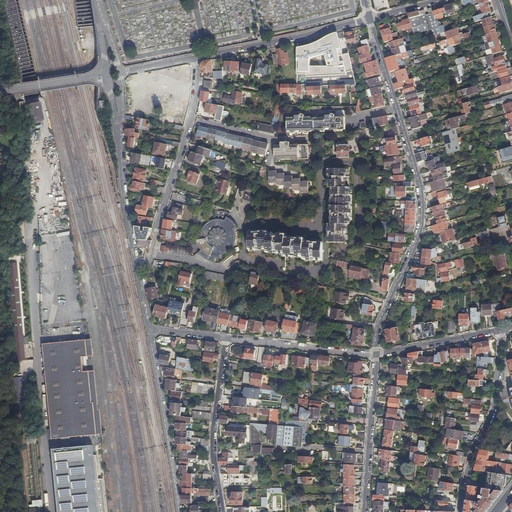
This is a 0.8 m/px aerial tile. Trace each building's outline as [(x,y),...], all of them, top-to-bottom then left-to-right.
[(488,2),(476,5),(477,9),(481,8),(483,14),(479,16),(481,21),(482,20),(491,17),(492,17),(491,13),(491,11),(488,2)] [(453,4),(445,6),(447,14),(455,12),(453,4)] [(422,10),(408,14),(409,18),(412,28),(413,28),(429,23),(436,21),(433,12),(432,13),(430,8),(428,9),(429,13),(421,15),(420,14),(423,13),(422,10)] [(444,8),(434,12),(436,18),(442,17),(441,14),(445,13),(444,8)] [(406,21),(397,24),(399,32),(400,33),(403,32),(402,29),(405,29),(408,27),(408,29),(412,28),(409,18),(405,20),(406,21)] [(493,25),(492,19),(482,22),(484,28),(493,25)] [(436,21),(429,23),(430,29),(439,26),(437,20),(436,21)] [(429,23),(413,28),(415,34),(430,29),(429,23)] [(380,26),(383,37),(394,33),(394,32),(392,33),(390,28),(387,29),(385,25),(380,26)] [(494,25),(493,25),(484,28),(486,33),(496,31),(494,25)] [(439,26),(430,29),(432,36),(433,36),(441,34),(439,26)] [(458,28),(445,32),(447,39),(453,38),(453,37),(460,35),(458,28)] [(303,46),(298,48),(297,74),(307,74),(307,77),(347,75),(347,72),(353,71),(346,37),(340,39),(338,32),(330,35),(328,36),(324,39),(320,41),(314,43),(308,45),(303,46)] [(352,32),(346,33),(348,43),(356,41),(355,36),(353,36),(352,32)] [(394,33),(383,37),(385,43),(394,40),(393,37),(398,35),(397,32),(395,33),(394,33)] [(498,39),(496,32),(487,35),(489,42),(498,39)] [(468,33),(460,35),(453,37),(453,38),(455,45),(461,43),(459,38),(464,37),(465,39),(469,37),(468,33)] [(402,39),(390,42),(392,49),(400,47),(401,46),(400,43),(404,42),(403,38),(402,39)] [(453,38),(447,39),(441,41),(442,45),(446,43),(446,42),(447,42),(451,54),(455,53),(455,52),(452,46),(455,45),(453,38)] [(501,46),(498,39),(489,42),(491,49),(500,46),(501,46)] [(435,43),(422,47),(424,54),(427,53),(427,51),(429,51),(429,49),(436,47),(435,43)] [(361,55),(370,52),(368,46),(359,48),(361,55)] [(500,46),(491,49),(486,50),(488,56),(494,54),(502,52),(500,46)] [(392,49),(394,56),(405,53),(404,49),(401,50),(400,47),(392,49)] [(283,48),(278,50),(281,65),(290,63),(288,53),(284,54),(283,48)] [(373,60),(370,52),(361,55),(360,55),(362,63),(373,60)] [(394,56),(386,58),(391,72),(396,70),(400,69),(400,67),(404,66),(403,62),(400,58),(403,57),(403,58),(410,56),(409,52),(408,52),(405,53),(394,56)] [(495,58),(494,54),(488,56),(486,57),(489,68),(494,66),(506,63),(504,56),(495,58)] [(465,57),(460,58),(457,59),(455,59),(457,65),(460,64),(460,63),(466,61),(465,57)] [(264,59),(258,58),(255,72),(268,75),(270,65),(263,63),(264,59)] [(86,62),(88,73),(92,71),(95,68),(86,60),(86,62)] [(381,74),(377,61),(365,64),(368,73),(366,74),(367,77),(368,77),(373,76),(381,74)] [(223,71),(223,79),(223,81),(225,81),(225,77),(226,73),(226,71),(232,71),(233,62),(226,62),(223,62),(223,71)] [(252,64),(243,62),(241,74),(250,76),(252,64)] [(507,68),(506,63),(494,66),(495,70),(489,71),(490,74),(493,73),(507,68)] [(509,75),(507,68),(493,73),(494,75),(499,74),(500,78),(509,75)] [(396,70),(391,72),(392,75),(397,74),(399,82),(409,79),(406,69),(397,72),(396,70)] [(369,80),(371,87),(380,85),(378,77),(374,78),(369,80)] [(394,84),(396,90),(405,87),(406,87),(404,83),(407,82),(407,84),(408,84),(408,86),(412,85),(411,81),(413,80),(413,78),(409,79),(399,82),(394,84)] [(511,83),(510,78),(502,80),(494,82),(495,85),(500,84),(500,85),(498,86),(498,87),(501,86),(503,86),(511,83)] [(213,81),(205,80),(204,87),(212,88),(213,81)] [(511,90),(511,84),(511,83),(503,86),(505,92),(511,90)] [(91,84),(91,85),(93,96),(94,97),(98,89),(99,87),(98,86),(96,85),(95,85),(92,84),(91,84)] [(277,84),(278,92),(297,92),(297,88),(297,84),(296,84),(285,84),(283,84),(277,84)] [(405,87),(406,93),(416,90),(414,84),(412,85),(408,86),(406,87),(405,87)] [(346,85),(331,85),(331,93),(347,93),(346,85)] [(477,85),(471,87),(468,88),(462,90),(463,92),(467,91),(468,95),(479,92),(478,90),(478,89),(477,85)] [(320,86),(307,87),(308,95),(322,94),(321,86),(320,86)] [(382,94),(381,86),(371,89),(373,96),(382,94)] [(406,93),(408,99),(418,96),(422,95),(421,92),(421,91),(417,92),(416,90),(406,93)] [(202,91),(200,101),(208,102),(208,103),(212,104),(213,100),(211,99),(212,94),(210,94),(210,92),(202,91)] [(373,96),(370,97),(371,103),(373,102),(384,100),(382,94),(373,96)] [(511,101),(511,94),(502,97),(502,98),(485,103),(486,108),(511,101)] [(243,97),(233,95),(233,96),(232,98),(230,97),(230,96),(225,95),(224,101),(229,102),(229,101),(244,105),(246,99),(242,98),(243,97)] [(408,99),(410,106),(419,103),(423,102),(422,98),(419,99),(418,96),(408,99)] [(372,107),(373,109),(385,106),(384,100),(373,102),(373,103),(375,103),(375,106),(372,107)] [(31,122),(43,119),(39,101),(27,103),(31,122)] [(212,104),(208,103),(206,110),(217,112),(218,105),(212,104)] [(419,103),(410,106),(413,115),(422,113),(419,103)] [(300,113),(298,113),(298,115),(295,115),(295,117),(287,117),(288,132),(311,131),(311,130),(345,129),(345,116),(334,117),(335,116),(335,115),(335,114),(334,113),(333,113),(331,113),(328,113),(328,115),(326,115),(326,117),(311,118),(311,117),(303,117),(304,116),(304,115),(304,114),(303,113),(300,113)] [(420,127),(428,125),(427,120),(428,119),(426,113),(410,118),(411,122),(412,121),(413,123),(413,125),(412,125),(413,129),(420,127)] [(471,120),(469,113),(466,114),(446,120),(448,126),(451,125),(452,130),(456,129),(460,128),(459,124),(461,124),(460,123),(459,123),(458,122),(460,122),(459,119),(462,118),(464,122),(471,120)] [(373,119),(375,127),(389,124),(388,116),(373,119)] [(147,119),(139,118),(138,118),(138,119),(137,128),(144,129),(149,130),(150,128),(149,127),(149,124),(147,123),(147,119)] [(277,127),(261,123),(259,130),(276,134),(277,127)] [(233,134),(231,134),(227,133),(227,132),(200,126),(197,135),(213,139),(225,142),(225,143),(243,147),(243,149),(251,151),(266,155),(269,143),(266,143),(265,142),(265,141),(258,140),(258,141),(256,140),(253,140),(253,138),(250,137),(250,138),(248,138),(246,137),(245,137),(242,136),(240,136),(240,134),(233,132),(233,134)] [(136,138),(139,138),(139,133),(135,132),(135,129),(126,129),(126,136),(130,136),(136,138)] [(456,129),(452,130),(443,132),(445,142),(458,138),(456,129)] [(386,145),(397,144),(396,136),(385,137),(385,139),(383,139),(384,143),(386,142),(386,145)] [(430,136),(420,139),(422,147),(432,144),(430,136)] [(459,142),(458,138),(445,142),(446,145),(448,153),(461,150),(460,146),(459,142)] [(168,152),(170,145),(156,142),(153,153),(165,155),(165,151),(168,152)] [(281,145),(280,145),(276,145),(275,145),(276,160),(280,159),(286,159),(286,158),(289,158),(289,159),(294,159),(298,159),(303,159),(303,157),(306,157),(306,159),(310,159),(309,144),(290,145),(290,142),(288,142),(284,142),(281,142),(281,145)] [(388,155),(399,155),(397,144),(386,145),(388,155)] [(338,145),(339,158),(350,157),(349,145),(338,145)] [(212,150),(200,146),(198,153),(204,156),(209,157),(212,150)] [(511,146),(500,150),(503,163),(511,160),(511,159),(511,158),(511,157),(511,146)] [(415,154),(418,162),(426,160),(429,159),(433,158),(432,155),(428,157),(426,151),(415,154)] [(147,157),(147,155),(133,152),(131,161),(141,163),(142,156),(147,157)] [(198,153),(192,152),(189,161),(201,165),(204,156),(198,153)] [(401,157),(389,158),(390,166),(391,169),(393,169),(394,168),(395,172),(393,172),(394,174),(403,173),(402,172),(404,172),(403,168),(402,168),(401,163),(403,162),(402,159),(401,159),(401,157)] [(431,171),(432,171),(445,167),(444,162),(441,163),(440,158),(434,160),(430,161),(426,162),(426,160),(418,162),(419,166),(427,164),(428,167),(430,166),(431,171)] [(227,163),(217,160),(215,166),(225,170),(226,168),(227,163)] [(202,169),(193,166),(188,181),(197,184),(202,169)] [(147,170),(136,167),(134,179),(145,181),(147,170)] [(432,171),(434,176),(448,172),(447,167),(445,167),(432,171)] [(345,169),(329,169),(329,180),(330,180),(330,187),(333,187),(333,194),(332,194),(332,216),(333,216),(333,223),(329,223),(329,230),(329,242),(344,242),(345,234),(346,223),(349,223),(349,216),(350,216),(350,194),(349,194),(349,187),(346,187),(346,176),(345,176),(345,169)] [(277,182),(277,173),(277,170),(269,171),(269,182),(277,182)] [(445,178),(450,177),(448,172),(434,176),(435,181),(445,178)] [(277,173),(277,182),(277,185),(285,185),(285,176),(285,173),(277,173)] [(285,176),(285,185),(285,188),(293,188),(293,179),(293,176),(285,176)] [(493,181),(492,176),(478,180),(479,185),(493,181)] [(434,192),(438,191),(446,189),(444,182),(446,181),(445,178),(435,181),(431,182),(433,187),(434,192)] [(293,179),(293,188),(293,191),(301,190),(301,181),(301,179),(293,179)] [(219,188),(218,188),(217,193),(227,196),(231,183),(221,180),(219,185),(220,185),(219,188)] [(146,183),(134,181),(133,185),(132,185),(131,189),(140,191),(141,187),(145,187),(146,183)] [(407,186),(404,186),(396,186),(396,197),(406,197),(407,186)] [(439,195),(441,203),(452,200),(450,191),(449,190),(438,193),(438,191),(434,192),(433,192),(432,193),(433,197),(439,195)] [(153,208),(155,197),(145,195),(143,206),(148,207),(153,208)] [(175,207),(174,211),(183,213),(183,209),(182,209),(184,205),(177,203),(176,207),(175,207)] [(433,207),(434,213),(444,210),(443,208),(448,207),(447,203),(433,207)] [(148,207),(143,206),(138,205),(136,212),(147,214),(148,207)] [(406,216),(416,216),(417,209),(407,208),(403,208),(403,212),(397,212),(396,215),(406,216)] [(183,213),(174,211),(174,213),(169,212),(168,217),(169,217),(169,220),(175,220),(175,219),(177,220),(178,214),(183,215),(183,213)] [(497,217),(499,225),(505,223),(508,222),(505,214),(497,217)] [(154,220),(154,218),(139,215),(138,224),(147,226),(147,220),(154,220)] [(446,215),(436,217),(438,224),(447,222),(445,216),(446,215)] [(406,224),(416,225),(416,216),(406,216),(406,224)] [(229,218),(226,217),(225,221),(223,220),(221,220),(218,220),(215,220),(213,221),(209,222),(207,224),(205,226),(203,229),(202,232),(201,235),(201,240),(197,240),(198,243),(199,245),(199,247),(201,249),(203,252),(205,254),(208,256),(211,257),(212,253),(215,254),(216,254),(219,254),(222,254),(225,253),(229,251),(231,249),(233,246),(234,244),(235,240),(236,238),(236,235),(235,232),(235,230),(238,228),(237,226),(235,223),(232,220),(229,218)] [(169,220),(164,219),(163,228),(172,229),(173,222),(175,222),(176,220),(175,220),(169,220)] [(380,226),(380,230),(389,232),(389,229),(390,222),(382,221),(380,226)] [(438,224),(440,231),(449,228),(447,222),(438,224)] [(405,232),(413,232),(416,225),(406,224),(405,232)] [(149,240),(152,228),(136,226),(138,239),(149,240)] [(172,230),(163,229),(162,238),(169,239),(171,239),(172,230)] [(456,240),(452,229),(449,230),(440,232),(441,235),(439,236),(441,243),(443,242),(443,244),(456,240)] [(483,232),(479,233),(481,239),(481,240),(489,238),(487,230),(483,232)] [(256,233),(249,233),(249,249),(260,249),(260,248),(267,248),(268,251),(274,251),(275,252),(286,252),(286,255),(297,255),(297,254),(304,254),(304,258),(311,258),(311,259),(322,259),(322,243),(315,243),(315,242),(304,242),(304,239),(297,239),(297,238),(286,238),(286,235),(275,234),(275,235),(268,235),(268,232),(256,232),(256,233)] [(390,241),(403,243),(404,240),(405,240),(406,234),(391,233),(390,241)] [(152,240),(149,240),(138,239),(137,239),(138,246),(147,247),(148,246),(151,246),(152,240)] [(401,253),(403,253),(404,244),(394,243),(393,252),(401,253)] [(431,258),(432,249),(424,249),(423,257),(431,258)] [(503,251),(494,253),(495,258),(496,258),(499,269),(507,267),(503,251)] [(390,262),(400,263),(401,253),(393,252),(391,252),(390,262)] [(423,257),(422,264),(436,266),(436,264),(436,263),(431,263),(431,258),(423,257)] [(439,265),(440,268),(441,272),(448,270),(447,268),(451,267),(450,262),(439,265)] [(17,263),(8,263),(17,361),(25,361),(17,263)] [(390,277),(395,277),(397,274),(389,274),(390,268),(391,269),(392,264),(386,263),(386,267),(385,269),(384,276),(390,277)] [(425,275),(426,266),(415,265),(415,270),(416,271),(416,274),(425,275)] [(352,266),(351,267),(350,274),(361,276),(362,268),(352,266)] [(185,287),(186,283),(191,284),(193,274),(181,271),(178,286),(185,287)] [(448,271),(441,272),(442,281),(450,280),(449,273),(448,273),(448,271)] [(226,275),(207,272),(205,278),(227,282),(228,275),(226,275)] [(249,283),(258,285),(260,276),(256,275),(251,274),(249,283)] [(421,279),(408,278),(407,289),(416,290),(417,286),(426,287),(427,280),(421,279)] [(156,287),(146,289),(148,298),(158,297),(156,287)] [(347,297),(349,298),(350,293),(336,291),(335,301),(346,303),(346,300),(347,297)] [(413,301),(414,294),(406,293),(406,298),(405,299),(405,301),(413,301)] [(171,297),(169,307),(168,312),(175,313),(175,317),(182,317),(185,303),(175,301),(176,298),(175,298),(171,297)] [(372,305),(372,300),(366,297),(365,297),(363,313),(372,315),(374,305),(372,305)] [(434,308),(442,309),(443,301),(435,300),(434,308)] [(494,302),(492,302),(493,303),(493,304),(493,312),(501,311),(500,304),(499,304),(499,303),(494,304),(494,302)] [(163,306),(156,304),(154,315),(160,317),(163,306)] [(493,312),(493,304),(482,305),(482,315),(485,315),(487,314),(493,314),(493,312)] [(169,307),(163,306),(160,317),(166,318),(168,312),(169,307)] [(193,311),(191,311),(188,321),(195,322),(199,307),(194,306),(193,311)] [(210,321),(218,322),(220,311),(214,309),(213,308),(213,309),(206,307),(203,321),(210,323),(210,321)] [(220,311),(218,322),(229,325),(231,314),(232,311),(221,308),(220,311)] [(345,309),(333,308),(331,318),(343,320),(345,309)] [(471,308),(471,322),(480,322),(480,312),(477,312),(477,309),(472,309),(471,308)] [(508,309),(501,311),(493,312),(493,314),(493,316),(494,318),(498,316),(499,320),(505,318),(505,317),(509,316),(509,314),(508,309)] [(231,314),(229,325),(239,327),(241,319),(242,317),(231,314)] [(469,314),(460,314),(460,324),(469,325),(469,314)] [(255,318),(251,317),(250,322),(248,330),(261,332),(263,323),(255,321),(255,318)] [(241,319),(239,327),(244,329),(246,329),(248,321),(241,319)] [(268,320),(265,330),(276,332),(278,323),(275,322),(275,320),(273,320),(273,321),(268,320)] [(297,322),(285,320),(283,330),(295,332),(297,322)] [(317,324),(305,321),(303,333),(315,335),(317,324)] [(426,327),(427,336),(435,334),(433,322),(424,324),(425,327),(426,327)] [(422,337),(427,336),(426,327),(425,327),(424,324),(415,325),(416,330),(418,330),(418,331),(421,331),(422,337)] [(366,329),(355,328),(352,344),(364,345),(364,340),(368,341),(368,338),(369,338),(369,336),(370,337),(370,334),(369,334),(370,333),(365,332),(366,329)] [(398,328),(385,330),(388,342),(400,339),(398,328)] [(44,344),(53,439),(76,437),(88,435),(92,435),(98,434),(88,339),(83,340),(44,344)] [(166,346),(175,347),(177,340),(173,340),(167,339),(166,346)] [(197,350),(198,340),(189,339),(188,348),(197,350)] [(215,352),(216,342),(207,341),(206,351),(215,352)] [(487,342),(482,343),(484,353),(488,352),(491,351),(489,343),(487,343),(487,342)] [(482,343),(474,345),(475,349),(473,350),(472,351),(473,357),(476,357),(476,355),(484,353),(482,343)] [(245,357),(255,359),(256,350),(246,349),(245,357)] [(423,358),(423,351),(419,352),(419,359),(418,363),(419,363),(419,364),(422,365),(423,363),(430,364),(430,365),(432,365),(432,366),(435,366),(435,358),(423,358)] [(439,357),(435,357),(435,358),(435,366),(441,367),(441,363),(450,361),(448,351),(438,354),(439,357)] [(219,359),(220,355),(205,352),(204,361),(213,363),(214,358),(219,359)] [(160,361),(160,364),(169,366),(171,356),(161,354),(160,361)] [(314,357),(311,357),(311,360),(314,361),(314,366),(313,366),(313,364),(311,364),(311,370),(317,371),(319,361),(319,354),(316,354),(316,356),(315,356),(314,357)] [(273,371),(275,356),(265,355),(264,365),(272,366),(271,371),(273,371)] [(288,365),(289,357),(287,357),(287,356),(283,355),(282,357),(277,357),(275,368),(281,368),(281,365),(288,365)] [(305,364),(309,364),(310,358),(294,356),(292,366),(305,367),(305,364)] [(325,365),(329,366),(330,358),(321,356),(320,364),(322,365),(322,366),(324,366),(325,365)] [(187,363),(188,359),(178,357),(176,369),(183,370),(184,368),(184,364),(180,364),(180,362),(184,363),(187,363)] [(493,364),(493,358),(492,358),(484,358),(483,358),(478,357),(477,369),(479,369),(481,369),(482,363),(493,364)] [(362,369),(363,362),(356,361),(356,363),(350,362),(349,372),(362,373),(363,373),(364,369),(363,369),(362,369)] [(399,374),(399,375),(407,376),(407,370),(402,370),(402,365),(392,364),(391,373),(399,374)] [(183,370),(176,369),(168,368),(167,373),(166,372),(165,377),(174,378),(174,379),(178,380),(182,380),(183,370)] [(489,374),(489,371),(481,369),(479,369),(479,375),(476,375),(476,380),(484,381),(484,374),(489,374)] [(252,384),(251,388),(258,389),(259,385),(262,386),(263,382),(264,382),(265,379),(266,379),(266,375),(246,372),(244,383),(252,384)] [(407,376),(399,375),(398,385),(408,386),(408,376),(407,376)] [(23,377),(15,378),(17,406),(25,406),(23,377)] [(369,382),(369,379),(355,378),(354,385),(364,386),(364,380),(365,380),(365,382),(369,382)] [(177,383),(178,380),(174,379),(168,379),(167,390),(172,390),(176,391),(177,388),(180,388),(181,387),(181,386),(180,385),(180,384),(177,383)] [(191,392),(203,394),(203,393),(203,386),(204,383),(192,382),(191,389),(191,392)] [(364,386),(354,385),(351,385),(351,392),(353,392),(353,395),(354,395),(354,397),(353,397),(353,402),(362,403),(363,397),(363,396),(363,389),(364,386)] [(398,387),(388,386),(387,396),(397,397),(398,387)] [(251,388),(245,387),(244,398),(258,400),(258,396),(260,396),(261,389),(258,389),(251,388)] [(433,390),(421,389),(420,397),(432,398),(433,393),(433,390)] [(181,402),(182,391),(176,391),(172,390),(171,401),(181,402)] [(306,400),(299,399),(299,404),(302,405),(308,406),(308,407),(322,409),(322,402),(309,400),(308,400),(308,398),(306,397),(306,400)] [(400,399),(390,398),(389,409),(399,410),(400,399)] [(183,407),(183,404),(173,403),(172,415),(178,416),(181,416),(182,411),(186,412),(186,408),(183,407)] [(300,414),(299,421),(307,422),(318,423),(320,410),(321,411),(322,409),(308,407),(308,406),(302,405),(301,414),(300,414)] [(480,415),(487,416),(489,412),(482,411),(482,413),(480,413),(481,406),(475,405),(473,405),(472,414),(480,415)] [(362,414),(363,408),(351,406),(351,407),(352,408),(352,413),(362,414)] [(270,409),(269,425),(279,426),(280,410),(270,409)] [(399,410),(389,409),(387,420),(401,422),(402,418),(401,417),(402,410),(399,410)] [(471,421),(479,423),(480,415),(472,414),(471,416),(470,416),(470,418),(471,419),(471,421)] [(449,429),(455,430),(456,424),(455,424),(456,419),(451,418),(447,418),(446,428),(449,429)] [(286,426),(306,428),(307,424),(307,422),(299,421),(287,420),(286,426)] [(387,425),(386,429),(403,432),(405,422),(401,422),(387,420),(387,425)] [(269,425),(250,423),(250,426),(251,449),(251,453),(276,455),(277,444),(287,446),(301,447),(302,442),(308,443),(308,437),(308,433),(306,433),(306,428),(286,426),(279,426),(269,425)] [(341,425),(341,424),(337,423),(337,424),(337,426),(335,426),(335,432),(341,433),(348,434),(349,426),(341,425)] [(238,434),(238,436),(237,443),(245,444),(245,437),(247,437),(247,428),(228,427),(227,435),(235,436),(235,434),(238,434)] [(460,440),(462,441),(464,432),(455,430),(449,429),(447,439),(460,440)] [(386,430),(384,438),(393,440),(395,432),(386,430)] [(188,441),(188,437),(177,436),(177,444),(179,444),(191,445),(191,442),(188,441)] [(351,437),(340,436),(339,446),(351,447),(351,437)] [(393,440),(384,438),(383,446),(392,448),(393,440)] [(445,438),(443,438),(442,447),(444,447),(445,441),(446,441),(448,440),(449,440),(448,450),(455,451),(456,449),(458,449),(460,440),(447,439),(445,438)] [(412,447),(411,454),(416,455),(424,456),(426,442),(420,441),(419,448),(412,447)] [(37,442),(27,443),(33,500),(42,500),(37,442)] [(54,448),(59,511),(100,511),(94,444),(54,448)] [(191,455),(192,451),(181,450),(181,458),(196,459),(198,459),(198,455),(191,455)] [(489,451),(481,450),(478,459),(487,461),(489,451)] [(358,458),(359,454),(347,453),(346,463),(356,463),(356,458),(358,458)] [(424,456),(416,455),(415,461),(414,465),(417,466),(425,467),(425,466),(426,465),(426,463),(425,463),(426,456),(424,456)] [(449,466),(457,467),(459,456),(457,456),(450,455),(448,465),(449,466)] [(196,459),(181,458),(180,465),(188,466),(193,466),(193,463),(196,464),(196,459)] [(389,472),(391,461),(377,459),(376,462),(382,464),(382,466),(380,467),(380,469),(381,471),(382,471),(382,473),(387,474),(388,472),(389,472)] [(511,465),(487,461),(478,459),(474,470),(490,472),(496,474),(497,472),(498,472),(499,471),(499,467),(501,467),(501,465),(503,466),(501,472),(511,474),(511,472),(511,465)] [(188,466),(180,465),(180,469),(180,473),(184,474),(188,474),(188,466)] [(430,468),(428,480),(438,482),(440,470),(430,468)] [(496,474),(490,472),(487,489),(492,490),(493,485),(498,486),(498,490),(504,492),(510,483),(505,482),(505,480),(506,475),(496,474)] [(241,488),(258,488),(257,480),(251,479),(251,477),(241,477),(241,488)] [(441,482),(440,489),(453,491),(455,484),(441,482)] [(379,483),(378,495),(386,496),(389,496),(390,484),(379,483)] [(504,492),(498,490),(497,490),(493,495),(492,494),(492,490),(487,489),(469,486),(467,500),(467,501),(465,511),(487,511),(495,502),(504,492)] [(345,487),(345,495),(356,495),(356,487),(355,487),(345,487)] [(210,496),(210,489),(206,489),(201,489),(183,488),(183,495),(182,495),(183,503),(189,503),(192,503),(192,495),(210,496)] [(233,505),(232,507),(244,507),(243,492),(233,493),(233,496),(231,496),(232,505),(233,505)] [(345,495),(345,503),(355,503),(356,503),(356,495),(345,495)] [(29,505),(30,511),(39,511),(39,508),(43,507),(42,500),(33,500),(33,504),(29,505)] [(375,501),(374,509),(385,509),(392,510),(392,508),(396,508),(396,503),(391,502),(375,501)] [(194,503),(192,503),(189,503),(189,506),(192,506),(191,511),(199,511),(200,506),(203,506),(203,503),(194,503)] [(345,503),(345,507),(340,507),(339,508),(339,511),(354,511),(355,503),(345,503)]
